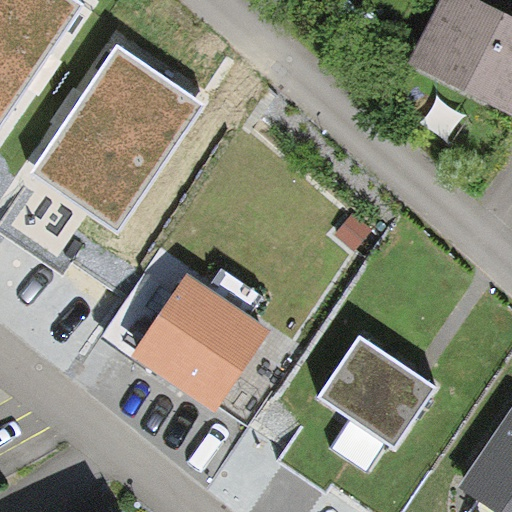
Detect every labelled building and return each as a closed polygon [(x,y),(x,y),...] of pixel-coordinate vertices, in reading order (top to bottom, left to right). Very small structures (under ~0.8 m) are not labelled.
[(97,0),(96,0),(0,0),(0,140),(1,141),(97,0)] [(511,115),(511,29),(449,0),(433,0),(401,67),(510,120),(511,115)] [(213,101),(118,36),(26,172),(122,236),(213,101)] [(258,333),(182,285),(138,354),(213,403),(258,333)] [(436,393),(357,337),(313,400),(392,455),(436,393)] [(511,511),(511,407),(457,488),(493,511),(511,511)]
